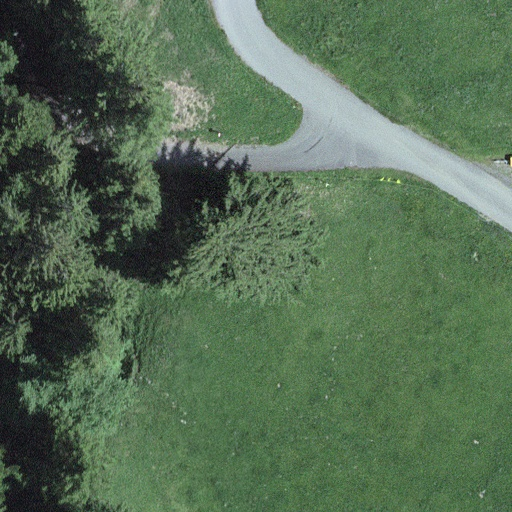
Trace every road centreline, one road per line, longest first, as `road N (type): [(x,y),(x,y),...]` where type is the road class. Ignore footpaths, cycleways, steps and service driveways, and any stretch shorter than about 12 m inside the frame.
road 1 (track): [(7,0),(49,101),(94,145),(323,150),(418,161)]
road 2 (track): [(418,161),(220,0)]
